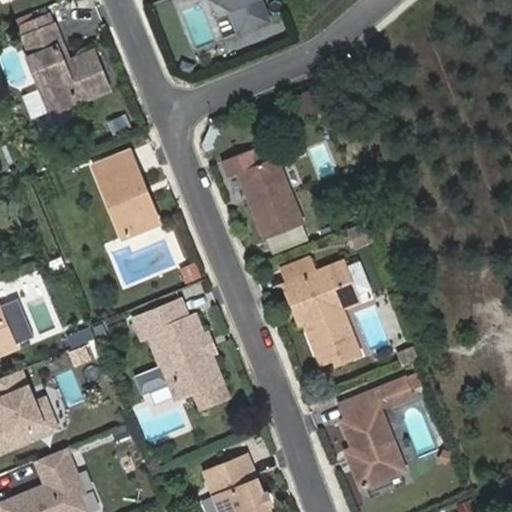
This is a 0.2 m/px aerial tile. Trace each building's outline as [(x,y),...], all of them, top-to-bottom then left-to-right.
[(226,0),(239,33),(268,22),(259,0),(226,0)] [(58,47),(63,44),(55,24),(25,35),(32,54),(29,56),(51,111),(108,87),(93,50),(69,59),(64,62),(58,47)] [(69,59),(63,44),(58,47),(64,62),(69,59)] [(307,120),(326,112),(315,86),(296,94),(307,120)] [(239,171),(265,236),(302,222),(276,155),(254,163),(248,147),(223,158),(229,175),(239,171)] [(129,151),(121,154),(126,169),(135,164),(129,151)] [(126,169),(121,154),(96,164),(123,234),(157,221),(135,164),(126,169)] [(306,311),(303,318),(320,360),(333,355),(335,361),(358,350),(340,304),(358,296),(342,259),(314,270),(309,255),(280,266),(286,281),(283,282),(292,303),(297,301),(304,305),(306,311)] [(187,282),(204,277),(198,261),(182,266),(187,282)] [(198,344),(204,332),(197,314),(188,318),(180,299),(134,318),(142,335),(149,333),(163,367),(175,396),(199,387),(206,404),(229,396),(211,351),(198,344)] [(298,321),(303,318),(306,311),(304,305),(297,301),(292,303),(298,321)] [(0,355),(17,348),(0,306),(0,355)] [(208,330),(204,332),(198,344),(211,351),(216,349),(208,330)] [(171,387),(163,367),(139,376),(146,395),(171,387)] [(55,419),(46,400),(36,404),(22,371),(0,379),(0,406),(1,410),(0,410),(0,453),(39,438),(35,427),(55,419)] [(61,376),(68,400),(80,397),(73,373),(61,376)] [(405,378),(338,405),(345,421),(343,422),(354,450),(359,462),(352,464),(362,488),(405,470),(379,408),(391,403),(391,405),(414,396),(405,378)] [(59,429),(55,419),(35,427),(39,438),(59,429)] [(85,511),(80,497),(87,494),(68,449),(39,461),(49,486),(1,506),(3,511),(85,511)] [(354,450),(347,453),(352,464),(359,462),(354,450)] [(271,511),(268,504),(265,494),(249,455),(206,472),(222,511),(271,511)] [(268,492),(265,494),(268,504),(273,503),(268,492)]
